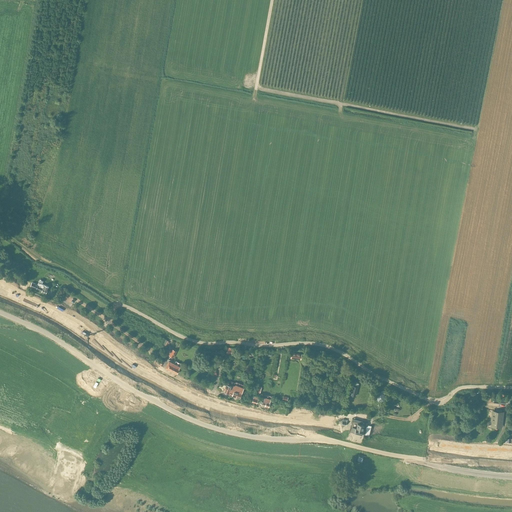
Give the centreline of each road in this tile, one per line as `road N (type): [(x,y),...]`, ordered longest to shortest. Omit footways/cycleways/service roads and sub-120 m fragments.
road 1 (track): [(116,304),(196,342),(325,346),(436,403),(478,387)]
road 2 (unclassified): [(0,310),(199,420),(262,436),(341,442)]
road 3 (unclassified): [(511,474),(447,468),(341,442)]
